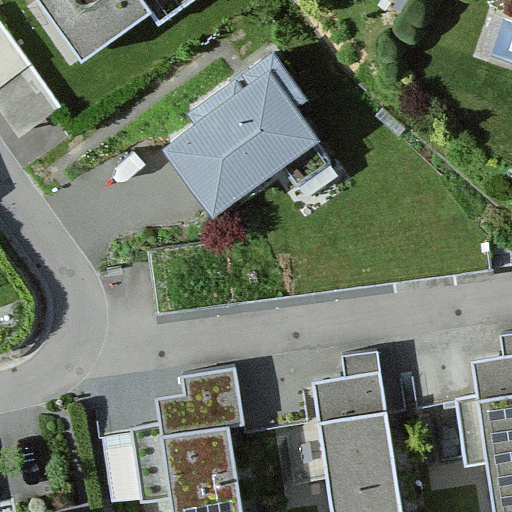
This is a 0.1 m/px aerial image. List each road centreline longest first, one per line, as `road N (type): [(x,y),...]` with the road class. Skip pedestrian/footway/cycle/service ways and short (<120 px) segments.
road 1 (residential): [(85,330),(152,348),(511,300)]
road 2 (residential): [(0,177),(67,266),(85,302),(85,330)]
